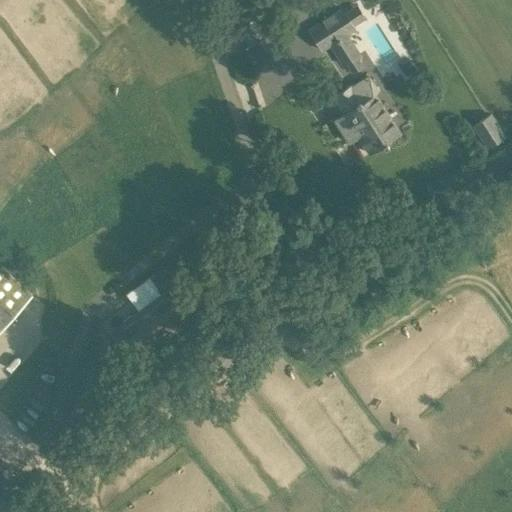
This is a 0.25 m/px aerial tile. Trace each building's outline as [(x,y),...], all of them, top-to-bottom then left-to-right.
[(354,27),(342,9),(309,29),(322,49),(330,44),(342,63),(346,61),(353,72),(362,66),(355,56),(358,54),(345,32),(354,27)] [(378,92),(368,76),(352,86),(351,84),(333,96),(343,113),(334,119),(349,142),(359,136),(370,152),(382,145),(383,147),(389,144),(387,141),(400,133),(382,105),(381,106),(375,96),(376,95),(375,94),(378,92)] [(505,137),(491,115),(474,126),(488,148),(505,137)] [(0,331),(31,296),(0,268),(0,331)] [(194,305),(168,270),(153,282),(161,292),(116,327),(136,353),(158,336),(163,342),(186,324),(180,315),(194,305)] [(0,499),(16,481),(0,467),(0,499)]
